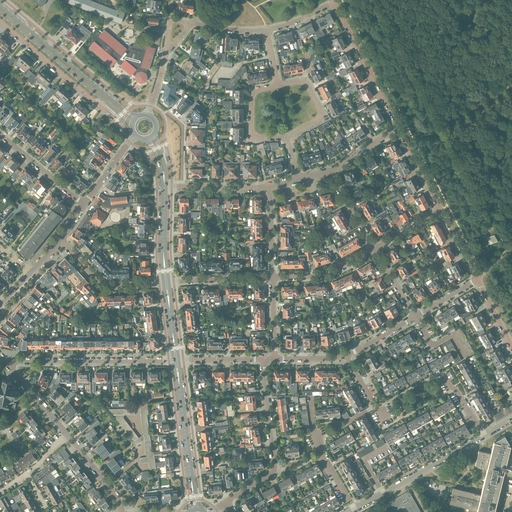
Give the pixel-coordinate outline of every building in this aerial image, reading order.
[(121,21),(124,13),(116,10),(116,11),(88,0),(85,0),(82,8),(114,20),(114,18),(121,21)] [(181,7),(180,7),(180,10),(181,10),(181,11),(181,12),(184,12),(184,11),(187,12),(188,2),(182,1),(181,7)] [(334,23),(331,18),(329,13),(326,15),(324,17),(323,16),(328,26),(331,24),(334,23)] [(158,18),(149,17),(149,16),(148,24),(148,23),(157,24),(157,25),(158,22),(158,21),(159,20),(158,19),(158,18)] [(321,29),(328,26),(323,16),(322,17),(320,19),(319,19),(316,20),(320,27),(319,28),(318,25),(316,26),(319,32),(322,30),(321,29)] [(71,39),(71,40),(77,32),(68,26),(70,23),(66,20),(62,26),(69,32),(66,36),(68,38),(69,38),(70,39),(71,39)] [(315,32),(316,33),(319,32),(316,26),(315,25),(312,26),(311,23),(310,23),(307,25),(304,26),(310,36),(313,34),(312,33),(315,32)] [(310,37),(310,36),(304,26),(301,28),(297,30),(298,31),(298,33),(299,33),(301,39),(306,37),(306,38),(309,36),(310,37)] [(92,44),(89,48),(111,67),(116,61),(120,65),(120,66),(131,75),(132,74),(135,77),(137,81),(140,83),(145,82),(147,78),(145,74),(147,69),(149,69),(153,55),(155,48),(147,46),(141,44),(140,47),(133,44),(133,46),(129,45),(128,50),(126,49),(104,30),(101,34),(97,31),(89,41),(92,44)] [(77,32),(71,40),(72,40),(72,41),(73,42),(74,42),(76,44),(82,36),(77,32)] [(196,34),(194,41),(201,43),(206,44),(208,37),(205,36),(205,34),(202,33),(199,32),(197,34),(196,34)] [(284,34),(286,42),(286,44),(290,43),(294,42),(293,38),(292,34),(291,32),(287,33),(284,34)] [(286,44),(286,42),(284,34),(283,34),(280,35),(277,36),(277,38),(278,42),(280,46),(283,45),(286,44)] [(332,40),(335,45),(343,41),(340,35),(335,38),(334,35),(333,36),(330,37),(326,39),(323,41),(325,43),(327,42),(332,40)] [(230,38),(226,37),(226,46),(225,50),(230,50),(230,49),(236,49),(237,39),(230,39),(230,38)] [(241,61),(244,61),(244,55),(245,55),(246,50),(252,50),(252,39),(245,38),(245,39),(245,41),(244,41),(241,44),(241,61)] [(5,41),(0,47),(5,51),(7,52),(8,50),(7,49),(10,45),(9,44),(10,44),(8,42),(7,43),(5,41)] [(346,47),(346,46),(343,41),(335,45),(338,51),(346,47)] [(192,47),(191,54),(192,54),(192,57),(195,58),(195,57),(198,58),(197,60),(199,61),(200,59),(201,55),(201,54),(202,51),(200,49),(192,47)] [(343,58),(345,61),(352,58),(349,52),(342,56),(341,57),(342,59),(343,58)] [(18,65),(20,67),(27,59),(22,54),(20,57),(18,57),(16,60),(13,57),(5,66),(7,68),(13,61),(18,64),(18,65)] [(352,58),(345,61),(347,65),(344,66),(346,68),(348,67),(355,64),(355,63),(352,58)] [(28,78),(32,73),(27,69),(32,63),(27,59),(20,67),(20,68),(25,72),(23,74),(28,78)] [(197,59),(195,62),(204,70),(206,67),(199,61),(197,60),(197,59)] [(187,61),(182,66),(188,71),(186,74),(191,78),(197,70),(193,65),(192,65),(192,62),(190,60),(188,61),(187,61)] [(312,76),(322,71),(324,70),(320,63),(318,64),(316,65),(316,64),(312,66),(314,70),(310,72),(312,76)] [(289,74),(291,73),(290,66),(289,66),(289,64),(283,66),(283,67),(285,75),(286,76),(289,75),(288,74),(289,74)] [(351,79),(361,74),(359,71),(358,71),(357,69),(348,73),(351,79)] [(259,71),(261,81),(267,80),(265,70),(259,71)] [(35,76),(32,73),(28,78),(30,80),(32,77),(37,80),(39,83),(46,75),(41,71),(39,74),(38,73),(35,76)] [(178,71),(173,77),(174,78),(173,80),(176,82),(178,81),(179,82),(184,76),(178,71)] [(261,82),(261,81),(259,71),(253,72),(253,74),(255,82),(258,82),(259,82),(261,82)] [(322,71),(312,76),(315,82),(326,77),(322,71)] [(246,74),(248,80),(249,84),(255,82),(253,74),(250,75),(249,73),(246,74)] [(350,84),(352,86),(347,88),(349,91),(355,88),(353,85),(363,80),(362,78),(361,74),(351,79),(353,83),(350,84)] [(50,83),(49,82),(51,79),(46,75),(39,83),(46,88),(40,95),(43,98),(45,95),(51,89),(48,86),(47,86),(50,83)] [(318,87),(321,93),(329,89),(327,86),(329,85),(328,82),(318,87)] [(225,87),(225,90),(231,90),(232,90),(232,96),(243,96),(243,90),(237,90),(237,88),(236,88),(236,87),(237,86),(235,83),(232,86),(230,86),(230,87),(226,87),(225,87)] [(163,96),(163,98),(165,100),(164,101),(165,102),(164,103),(167,105),(168,104),(169,105),(170,104),(173,106),(178,99),(173,95),(175,87),(167,84),(165,91),(164,95),(163,96)] [(358,90),(356,87),(348,92),(349,94),(357,91),(360,96),(362,95),(370,91),(368,87),(367,87),(366,85),(358,90)] [(51,88),(51,89),(45,95),(49,98),(52,94),(59,99),(64,92),(65,91),(60,87),(58,89),(57,88),(54,91),(51,88)] [(330,92),(329,89),(321,93),(324,99),(330,96),(331,99),(336,96),(341,94),(340,91),(334,94),(332,91),(330,92)] [(65,111),(66,109),(70,105),(65,101),(69,96),(70,95),(65,91),(64,92),(59,99),(58,100),(62,104),(60,107),(65,111)] [(370,91),(362,95),(364,98),(363,98),(365,101),(372,97),(371,95),(372,95),(370,91)] [(327,104),(330,110),(339,105),(336,100),(342,97),(341,94),(336,96),(331,99),(332,102),(327,104)] [(191,105),(182,98),(177,106),(176,107),(177,108),(177,109),(178,110),(177,111),(180,114),(181,113),(182,113),(184,114),(191,105)] [(70,105),(66,109),(65,111),(62,115),(65,117),(68,114),(70,115),(71,114),(72,115),(74,113),(76,115),(83,107),(78,102),(75,106),(75,105),(72,107),(70,105)] [(190,112),(187,115),(189,117),(190,117),(191,118),(202,113),(204,112),(197,107),(199,105),(195,102),(191,107),(193,108),(192,109),(189,111),(190,112)] [(367,107),(365,104),(358,108),(359,110),(364,108),(366,111),(368,114),(370,112),(378,108),(375,103),(367,107)] [(4,124),(12,115),(13,113),(6,106),(4,104),(2,107),(0,108),(0,120),(1,121),(4,124)] [(343,111),(340,105),(339,105),(330,110),(333,116),(338,113),(339,116),(347,112),(346,109),(343,111)] [(88,111),(83,107),(76,115),(79,118),(80,117),(82,118),(79,121),(81,123),(83,122),(85,124),(88,120),(84,116),(88,111)] [(378,108),(370,112),(372,115),(374,114),(377,120),(382,117),(378,108)] [(191,119),(191,123),(195,123),(198,123),(200,123),(200,126),(205,126),(205,120),(202,120),(202,113),(191,118),(191,119)] [(6,126),(7,127),(7,126),(9,123),(10,123),(13,121),(15,118),(12,115),(4,124),(3,124),(4,124),(3,125),(5,127),(6,126)] [(15,127),(18,128),(26,119),(22,116),(18,120),(15,118),(13,121),(10,123),(9,123),(7,126),(7,127),(7,128),(9,130),(10,130),(13,127),(14,128),(15,127)] [(359,126),(364,122),(363,120),(365,119),(363,116),(356,121),(359,126)] [(382,117),(377,120),(374,121),(377,126),(378,126),(378,127),(380,126),(380,125),(385,122),(383,116),(382,117)] [(29,144),(34,138),(35,136),(39,132),(43,128),(45,124),(44,124),(42,127),(40,126),(32,136),(29,133),(30,132),(31,132),(33,129),(33,130),(37,126),(34,124),(28,132),(22,139),(24,140),(23,141),(25,143),(26,142),(26,143),(27,142),(29,144)] [(22,125),(16,132),(18,134),(17,135),(18,135),(17,136),(19,138),(20,137),(22,139),(28,132),(23,128),(24,127),(22,125)] [(322,125),(317,127),(321,133),(325,130),(322,125)] [(355,129),(361,139),(366,135),(359,126),(355,129)] [(191,134),(190,136),(202,137),(202,130),(205,130),(205,127),(198,127),(198,130),(191,130),(190,130),(189,131),(189,132),(189,133),(190,133),(191,134)] [(49,134),(45,138),(46,139),(50,136),(51,137),(57,130),(55,128),(49,135),(49,134)] [(350,132),(356,142),(361,139),(355,129),(352,131),(350,132)] [(97,134),(104,140),(105,138),(114,145),(118,141),(114,137),(112,136),(111,135),(108,138),(102,133),(101,133),(99,132),(97,134)] [(345,135),(346,138),(349,143),(350,144),(351,145),(356,142),(350,132),(345,135)] [(335,144),(340,152),(343,150),(345,148),(342,145),(343,144),(341,142),(343,140),(339,134),(336,135),(339,140),(337,142),(338,142),(335,144)] [(191,143),(198,143),(198,146),(205,147),(205,143),(202,143),(202,137),(190,136),(190,139),(189,140),(189,141),(189,142),(189,143),(190,143),(191,143)] [(33,148),(35,150),(44,139),(42,138),(39,142),(34,138),(29,144),(31,145),(31,146),(31,147),(31,148),(32,149),(33,148)] [(103,149),(108,153),(112,149),(108,145),(109,145),(107,143),(101,138),(95,145),(101,150),(103,149)] [(46,141),(44,139),(35,150),(37,152),(36,152),(38,154),(39,153),(39,154),(40,153),(42,155),(48,149),(43,145),(46,141)] [(388,151),(389,153),(397,149),(394,143),(393,144),(393,142),(389,144),(390,145),(386,147),(386,148),(385,148),(385,149),(386,151),(387,151),(388,151)] [(49,162),(52,164),(60,154),(52,147),(53,146),(53,145),(54,144),(53,143),(48,149),(49,150),(46,154),(46,155),(44,157),(46,159),(46,160),(48,162),(49,161),(49,162)] [(335,155),(330,147),(328,144),(326,145),(327,148),(324,149),(327,153),(327,154),(328,155),(327,156),(329,159),(330,158),(333,156),(335,155)] [(340,152),(335,144),(330,147),(335,155),(338,153),(340,152)] [(205,147),(198,146),(198,150),(190,150),(189,150),(188,151),(189,152),(189,153),(190,153),(190,156),(201,156),(202,150),(205,150),(205,147)] [(399,148),(397,149),(389,153),(391,156),(393,156),(394,158),(402,154),(399,148)] [(101,162),(105,157),(97,149),(95,151),(98,153),(95,156),(101,162)] [(313,150),(313,153),(315,162),(316,163),(319,162),(319,161),(321,160),(320,156),(321,156),(320,153),(319,153),(318,149),(313,150)] [(132,156),(129,152),(125,157),(125,158),(124,159),(130,166),(128,168),(134,173),(137,170),(131,165),(135,160),(133,159),(134,158),(132,156)] [(91,155),(89,158),(92,160),(89,163),(83,158),(81,160),(86,165),(89,167),(91,165),(96,169),(100,164),(96,161),(96,160),(94,159),(95,158),(91,155)] [(8,168),(10,167),(16,159),(13,157),(13,158),(11,156),(7,160),(5,159),(2,162),(0,164),(0,169),(3,166),(4,165),(8,168)] [(188,160),(188,161),(188,162),(189,162),(190,163),(191,163),(198,163),(197,166),(207,166),(208,166),(208,164),(204,164),(204,163),(201,163),(201,156),(190,156),(190,159),(189,159),(188,160)] [(374,160),(373,157),(366,162),(365,163),(367,166),(368,165),(368,166),(369,167),(366,168),(369,172),(372,171),(370,169),(380,163),(377,158),(374,160)] [(282,158),(274,160),(275,163),(277,172),(283,171),(283,169),(284,169),(282,163),(283,163),(282,158)] [(14,176),(19,170),(17,168),(20,164),(18,162),(16,159),(10,167),(14,171),(11,174),(14,176)] [(57,169),(64,161),(62,159),(61,161),(58,159),(57,160),(56,159),(55,161),(56,161),(52,166),(55,168),(57,169)] [(218,164),(212,163),(212,176),(215,176),(215,177),(215,178),(216,178),(217,178),(218,177),(218,175),(218,169),(222,169),(222,160),(219,160),(219,162),(218,162),(218,164)] [(229,177),(231,177),(231,162),(224,162),(224,160),(222,160),(222,169),(225,169),(225,176),(225,177),(225,178),(226,178),(227,178),(228,178),(229,177)] [(400,166),(401,169),(408,166),(406,162),(405,160),(396,164),(397,166),(400,166)] [(231,162),(231,177),(233,177),(233,178),(234,178),(235,179),(236,178),(237,178),(237,177),(237,176),(237,169),(240,169),(240,162),(231,162)] [(250,166),(250,163),(240,162),(240,169),(243,169),(243,176),(243,177),(244,178),(244,179),(245,179),(246,179),(247,178),(247,177),(249,177),(250,166)] [(122,173),(121,174),(126,178),(128,176),(125,174),(126,173),(125,172),(128,167),(121,163),(120,164),(119,165),(119,166),(117,169),(122,173)] [(259,170),(258,163),(255,163),(255,166),(250,166),(249,177),(252,177),(252,178),(252,179),(253,179),(254,179),(255,178),(255,177),(255,176),(255,169),(259,170)] [(271,174),(269,165),(265,166),(265,163),(262,164),(263,169),(263,170),(262,170),(263,173),(264,173),(265,175),(267,175),(270,174),(271,174)] [(277,172),(275,163),(269,165),(271,174),(277,172)] [(188,170),(188,171),(188,172),(189,173),(190,173),(190,176),(197,176),(198,177),(198,178),(199,178),(200,178),(201,177),(204,177),(204,170),(207,170),(207,166),(197,166),(197,169),(191,169),(190,169),(189,169),(188,170)] [(411,172),(411,171),(410,169),(409,169),(408,166),(401,169),(400,170),(401,173),(401,174),(402,176),(411,172)] [(65,167),(64,169),(61,173),(64,176),(66,178),(66,177),(70,172),(71,172),(65,167)] [(19,170),(14,176),(16,178),(19,175),(23,179),(29,172),(29,171),(29,170),(28,169),(27,170),(25,168),(21,172),(19,170)] [(76,174),(76,175),(85,182),(93,173),(88,168),(82,175),(77,171),(75,173),(76,174)] [(346,179),(346,180),(355,177),(353,171),(349,172),(344,174),(345,176),(344,177),(345,180),(346,179)] [(26,188),(27,189),(29,186),(32,182),(33,182),(30,180),(34,176),(32,174),(32,173),(31,172),(30,172),(29,172),(23,179),(26,181),(25,182),(26,188)] [(70,181),(76,174),(75,173),(74,173),(73,173),(73,172),(72,173),(71,173),(70,172),(66,177),(70,181)] [(83,191),(88,185),(85,182),(76,175),(71,181),(75,184),(79,188),(83,191)] [(116,186),(118,184),(120,185),(122,182),(112,175),(109,180),(115,184),(114,184),(116,185),(115,185),(116,186)] [(357,187),(365,182),(364,180),(363,181),(356,183),(356,180),(357,180),(356,177),(355,177),(346,180),(347,182),(346,182),(347,185),(348,185),(348,186),(348,185),(349,187),(352,186),(351,184),(354,183),(357,187)] [(392,185),(397,182),(397,183),(403,180),(401,177),(393,181),(393,180),(390,182),(392,185)] [(403,180),(397,183),(399,185),(403,183),(404,185),(407,183),(409,187),(417,183),(414,177),(404,182),(403,180)] [(37,190),(43,183),(43,182),(42,181),(41,181),(38,180),(35,184),(33,186),(37,190)] [(119,187),(116,186),(115,185),(116,185),(114,184),(115,184),(109,180),(105,186),(115,192),(119,187)] [(32,182),(27,189),(29,191),(31,189),(33,186),(35,184),(33,182),(32,182)] [(43,184),(43,183),(37,190),(35,193),(40,197),(42,194),(45,190),(45,191),(47,189),(48,188),(48,187),(46,186),(47,185),(44,183),(43,184)] [(417,183),(409,187),(412,192),(413,193),(416,192),(416,190),(419,188),(417,183)] [(360,188),(352,193),(354,196),(354,198),(355,198),(363,194),(360,188)] [(93,204),(95,206),(97,204),(98,205),(99,203),(102,206),(112,208),(130,206),(132,203),(138,203),(136,189),(131,189),(131,196),(126,196),(111,198),(106,197),(100,193),(93,204)] [(55,202),(58,198),(58,197),(52,192),(51,192),(45,200),(46,200),(42,204),(46,207),(50,203),(51,203),(53,200),(55,202)] [(331,193),(325,195),(328,204),(335,202),(334,199),(332,199),(331,193)] [(363,202),(361,204),(359,205),(361,207),(361,208),(361,209),(362,209),(362,210),(370,205),(372,204),(370,201),(372,200),(371,198),(375,195),(374,193),(373,193),(367,197),(368,199),(363,202)] [(323,208),(322,207),(328,206),(328,204),(325,195),(324,195),(322,195),(322,196),(320,196),(321,202),(318,203),(319,209),(320,209),(323,208)] [(415,199),(418,204),(426,201),(423,195),(415,199)] [(64,213),(68,207),(67,207),(67,206),(63,202),(64,202),(62,200),(62,201),(58,198),(55,202),(56,203),(52,209),(62,216),(64,213)] [(238,208),(242,208),(242,206),(241,204),(238,204),(238,199),(238,198),(237,198),(235,198),(234,198),(234,199),(231,199),(231,207),(238,207),(238,208)] [(252,206),(261,206),(261,200),(258,200),(258,198),(254,198),(254,200),(252,200),(252,206)] [(309,199),(308,199),(310,209),(311,211),(317,210),(318,213),(321,213),(320,209),(319,209),(318,203),(315,204),(314,198),(311,199),(311,198),(309,199)] [(211,211),(211,212),(214,212),(215,210),(218,210),(218,211),(218,217),(218,220),(221,220),(221,205),(218,205),(219,199),(212,199),(211,211)] [(221,205),(221,220),(224,220),(224,217),(224,211),(224,210),(226,210),(228,210),(231,210),(231,207),(231,199),(225,199),(224,205),(221,205)] [(302,213),(305,212),(302,201),(301,200),(299,201),(297,202),(299,211),(301,211),(302,213)] [(22,209),(26,204),(23,201),(17,208),(16,207),(20,211),(22,209)] [(33,210),(36,206),(33,203),(32,204),(29,201),(26,204),(28,206),(31,208),(33,210)] [(426,201),(418,204),(416,206),(419,212),(421,210),(422,210),(429,207),(426,201)] [(130,206),(129,207),(132,207),(132,206),(137,206),(137,212),(140,212),(149,212),(149,206),(138,206),(138,203),(132,203),(130,206)] [(397,212),(392,203),(387,206),(389,210),(392,210),(394,213),(397,212)] [(286,205),(285,205),(287,214),(293,213),(291,204),(289,204),(288,204),(286,204),(286,205)] [(373,211),(370,205),(362,210),(363,211),(362,211),(363,213),(364,213),(365,215),(373,211)] [(253,213),(261,213),(261,206),(252,206),(252,213),(247,213),(247,216),(253,216),(253,213)] [(62,216),(52,209),(50,208),(46,213),(48,215),(57,222),(62,216)] [(87,212),(76,227),(82,231),(83,230),(85,231),(88,227),(88,228),(90,226),(89,225),(91,222),(98,227),(107,215),(98,209),(95,212),(94,213),(92,212),(91,214),(87,212)] [(333,221),(343,215),(343,214),(342,212),(341,212),(340,210),(331,215),(329,212),(322,217),(323,219),(324,218),(324,219),(330,216),(333,221)] [(397,213),(403,222),(408,219),(404,212),(403,213),(401,210),(401,211),(400,211),(398,212),(398,213),(397,213)] [(4,220),(11,213),(9,211),(2,219),(4,220)] [(379,217),(378,214),(376,216),(373,211),(365,215),(365,216),(366,217),(367,218),(368,220),(372,218),(373,218),(375,220),(379,217)] [(11,212),(11,213),(4,220),(3,222),(6,224),(13,215),(14,216),(15,215),(11,212)] [(397,213),(392,216),(397,225),(403,222),(397,213)] [(48,215),(20,250),(19,251),(28,258),(57,222),(48,215)] [(336,226),(336,225),(338,224),(346,220),(345,218),(345,217),(344,215),(343,215),(333,221),(336,226)] [(251,226),(262,226),(261,219),(255,219),(255,216),(252,216),(252,219),(251,219),(251,226)] [(17,221),(19,223),(20,222),(24,226),(25,224),(24,222),(19,218),(17,221)] [(346,220),(338,224),(341,229),(349,225),(349,224),(348,222),(347,222),(346,220)] [(376,223),(374,225),(372,226),(373,228),(373,229),(374,230),(375,231),(382,226),(379,221),(376,223)] [(298,222),(295,222),(291,222),(289,222),(286,222),(286,225),(280,225),(281,228),(280,228),(280,230),(281,231),(290,231),(293,231),(293,225),(300,225),(300,222),(298,222)] [(433,231),(440,228),(437,222),(429,226),(430,229),(432,228),(433,231)] [(98,228),(96,227),(96,226),(92,223),(89,227),(94,230),(93,231),(94,232),(98,228)] [(3,237),(9,230),(6,227),(7,226),(5,225),(0,230),(0,234),(2,236),(3,237)] [(349,225),(341,229),(343,234),(352,230),(350,227),(351,227),(350,225),(349,225)] [(382,226),(375,231),(375,232),(376,233),(376,234),(378,236),(382,233),(382,234),(385,232),(384,230),(387,228),(385,225),(382,226)] [(75,230),(73,232),(80,237),(82,234),(83,234),(84,233),(82,231),(76,227),(76,228),(77,228),(76,230),(75,230)] [(443,234),(440,228),(433,231),(435,235),(433,235),(435,238),(443,234)] [(9,230),(3,237),(8,241),(8,240),(9,241),(11,238),(10,238),(11,237),(14,239),(18,234),(14,230),(12,231),(10,229),(9,230)] [(82,238),(80,237),(73,232),(70,237),(75,240),(75,241),(75,242),(77,244),(78,243),(79,243),(79,244),(83,241),(81,240),(82,238)] [(254,239),(255,239),(262,239),(262,232),(252,233),(252,239),(248,239),(245,239),(245,243),(248,242),(254,242),(254,239)] [(420,232),(412,237),(416,243),(421,240),(422,241),(425,246),(427,248),(429,247),(424,239),(420,232)] [(496,233),(489,237),(493,243),(500,240),(498,237),(498,236),(498,235),(497,235),(496,233)] [(438,244),(440,244),(446,240),(443,234),(435,238),(438,244)] [(83,240),(83,241),(79,244),(78,245),(78,247),(80,249),(89,241),(88,241),(93,236),(91,235),(83,240)] [(357,237),(351,240),(356,248),(357,248),(359,247),(361,245),(357,237)] [(416,243),(412,237),(406,240),(410,247),(416,243)] [(346,243),(351,251),(353,250),(354,250),(356,249),(356,248),(351,240),(346,243)] [(80,249),(84,253),(88,249),(89,250),(92,248),(91,247),(89,245),(91,244),(89,241),(80,249)] [(147,242),(137,242),(136,249),(140,249),(139,254),(148,254),(148,249),(147,249),(147,242)] [(253,252),(262,251),(262,250),(262,249),(262,248),(262,246),(257,246),(257,245),(254,245),(254,242),(248,242),(248,246),(249,246),(249,247),(250,248),(250,251),(250,252),(253,252)] [(291,248),(291,242),(281,242),(281,243),(280,243),(280,245),(281,246),(281,248),(287,248),(287,251),(295,251),(295,248),(291,248)] [(93,245),(91,247),(92,248),(89,250),(88,249),(84,253),(87,257),(94,250),(96,248),(98,250),(101,246),(98,243),(94,246),(93,245)] [(346,243),(342,245),(346,254),(347,254),(349,253),(349,252),(351,251),(346,243)] [(346,254),(342,245),(336,248),(341,257),(343,256),(344,256),(346,255),(346,254)] [(392,250),(389,251),(387,252),(389,254),(388,255),(389,257),(390,257),(399,252),(397,250),(398,249),(397,246),(391,249),(392,250)] [(444,255),(452,252),(449,246),(439,251),(442,257),(444,255)] [(97,250),(89,258),(90,260),(92,262),(102,253),(98,249),(97,250)] [(323,251),(324,254),(326,263),(327,263),(329,263),(330,262),(332,261),(330,252),(329,252),(328,249),(323,251)] [(302,258),(298,258),(299,268),(299,267),(299,268),(301,268),(302,267),(305,267),(304,261),(306,260),(309,260),(308,252),(307,250),(304,250),(305,256),(302,256),(302,258)] [(107,256),(103,252),(102,253),(92,262),(95,265),(95,264),(97,266),(107,256)] [(217,258),(217,259),(217,270),(218,270),(218,271),(220,271),(221,270),(223,270),(223,265),(223,260),(226,260),(226,252),(223,253),(223,258),(217,258)] [(236,270),(236,258),(229,259),(229,252),(226,252),(226,260),(229,260),(229,265),(230,265),(230,270),(233,270),(235,270),(236,270)] [(401,255),(399,252),(390,257),(391,258),(390,258),(391,260),(392,260),(393,262),(397,260),(398,260),(403,257),(401,255)] [(454,257),(452,252),(444,255),(447,261),(442,263),(444,267),(445,266),(450,263),(451,263),(449,260),(454,257)] [(318,255),(321,264),(322,265),(324,264),(324,263),(326,263),(324,254),(318,255)] [(244,261),(244,255),(241,255),(239,257),(239,258),(236,258),(236,270),(237,270),(239,270),(239,269),(242,269),(242,264),(242,262),(244,261)] [(317,265),(318,266),(320,265),(320,264),(321,264),(318,255),(313,257),(315,266),(317,265)] [(71,264),(65,258),(64,259),(58,264),(64,270),(77,285),(85,278),(71,264)] [(101,271),(108,265),(106,262),(107,261),(105,259),(97,267),(99,268),(98,269),(101,271)] [(147,274),(150,274),(150,267),(149,267),(148,261),(142,261),(142,268),(141,268),(141,270),(138,270),(138,274),(141,274),(141,275),(146,275),(147,275),(147,274)] [(372,262),(368,264),(367,264),(372,273),(374,272),(374,273),(377,271),(376,270),(372,262)] [(64,270),(58,264),(57,263),(56,263),(56,264),(51,269),(62,281),(64,279),(66,277),(69,280),(68,280),(69,282),(69,281),(75,287),(76,286),(77,285),(64,270)] [(407,269),(404,263),(401,265),(401,266),(397,268),(398,270),(398,271),(399,272),(399,273),(400,273),(407,269)] [(454,272),(461,269),(458,263),(452,266),(450,263),(445,266),(444,267),(446,269),(448,268),(449,269),(452,268),(454,272)] [(362,267),(367,275),(372,273),(367,264),(365,266),(364,265),(363,266),(362,267)] [(6,269),(5,270),(12,276),(14,275),(16,273),(15,273),(16,272),(8,266),(7,265),(5,267),(5,268),(6,269)] [(112,269),(108,265),(101,271),(103,274),(103,273),(105,275),(108,277),(112,269)] [(367,275),(362,267),(362,268),(361,267),(359,268),(359,269),(357,270),(362,278),(367,275)] [(118,278),(117,268),(112,269),(108,277),(108,278),(112,277),(112,278),(115,278),(115,279),(118,278)] [(410,274),(407,269),(400,273),(400,274),(400,275),(401,276),(403,278),(407,276),(410,274)] [(464,274),(461,269),(454,272),(457,278),(464,274)] [(8,281),(9,281),(11,279),(11,278),(12,276),(5,270),(3,272),(4,272),(1,275),(8,281)] [(57,281),(49,272),(47,271),(43,275),(52,284),(57,281)] [(347,276),(351,285),(357,282),(359,288),(362,286),(359,279),(356,280),(353,273),(350,275),(350,274),(348,275),(348,276),(347,276)] [(35,282),(37,283),(44,290),(45,289),(47,290),(50,287),(52,284),(43,275),(35,282)] [(430,279),(437,290),(442,287),(441,283),(440,284),(439,282),(440,281),(437,275),(430,279)] [(346,287),(351,285),(347,276),(346,276),(344,276),(344,277),(342,278),(346,287)] [(85,278),(77,285),(76,286),(78,288),(77,289),(79,291),(81,289),(88,283),(89,283),(85,278)] [(337,280),(337,281),(341,289),(346,287),(342,278),(340,279),(339,279),(337,280)] [(375,288),(383,283),(383,282),(382,280),(380,278),(375,281),(374,279),(368,282),(369,284),(372,283),(375,288)] [(427,285),(430,290),(432,293),(433,293),(436,292),(436,291),(437,290),(430,279),(423,284),(424,286),(427,285)] [(332,297),(333,297),(337,296),(336,294),(338,293),(337,291),(341,289),(337,281),(336,281),(336,280),(334,281),(334,282),(331,283),(334,289),(331,289),(332,297)] [(88,283),(81,289),(85,294),(92,287),(90,286),(90,285),(89,283),(88,283)] [(383,291),(386,289),(386,288),(383,283),(375,288),(373,290),(374,292),(377,290),(378,293),(383,290),(383,291)] [(43,291),(36,284),(32,288),(33,289),(42,297),(45,294),(43,292),(43,291)] [(322,285),(321,285),(322,294),(328,294),(328,298),(332,297),(331,289),(330,289),(328,290),(327,284),(324,284),(322,284),(322,285)] [(423,284),(416,288),(422,299),(423,298),(424,298),(426,297),(427,296),(422,288),(424,286),(423,284)] [(311,296),(310,286),(309,286),(307,286),(306,287),(304,287),(305,293),(303,294),(303,297),(305,296),(311,296)] [(83,296),(82,297),(84,299),(85,298),(86,300),(87,300),(89,298),(96,291),(94,290),(94,289),(93,288),(92,288),(92,287),(85,294),(83,296)] [(422,299),(416,288),(411,291),(413,294),(413,293),(416,298),(416,299),(417,301),(418,301),(422,299)] [(42,297),(33,289),(31,291),(30,291),(29,292),(29,293),(38,301),(41,297),(42,297)] [(215,289),(214,289),(214,299),(215,302),(219,302),(220,306),(223,306),(222,301),(220,301),(220,289),(217,289),(215,289)] [(89,298),(87,300),(93,306),(95,305),(96,306),(98,302),(96,300),(98,298),(99,297),(100,296),(98,293),(96,291),(89,298)] [(40,302),(38,301),(29,293),(25,297),(26,297),(36,306),(40,302)] [(370,301),(371,300),(369,298),(367,299),(364,294),(361,296),(366,304),(370,301)] [(61,295),(55,301),(58,304),(64,297),(61,295)] [(195,295),(184,297),(183,297),(183,300),(184,300),(184,302),(191,302),(191,305),(195,304),(200,303),(200,300),(194,301),(193,296),(195,296),(194,295),(195,295)] [(102,309),(102,306),(108,306),(107,296),(102,297),(101,298),(102,299),(102,302),(98,302),(96,309),(102,309)] [(465,303),(467,306),(475,301),(473,296),(464,300),(466,303),(465,303)] [(23,300),(22,302),(33,310),(36,306),(26,297),(26,298),(25,297),(22,300),(23,300)] [(385,303),(387,306),(393,316),(395,315),(396,315),(398,314),(398,313),(396,309),(398,308),(395,303),(392,305),(393,306),(391,307),(388,302),(388,301),(385,303)] [(462,315),(464,318),(470,314),(469,311),(478,307),(475,301),(467,306),(465,307),(467,312),(464,314),(462,315)] [(27,321),(30,317),(36,322),(40,318),(22,302),(21,302),(17,306),(28,315),(24,319),(27,321)] [(256,303),(252,303),(247,303),(247,306),(249,306),(249,307),(251,307),(251,312),(264,311),(264,309),(264,308),(264,306),(257,306),(256,303)] [(28,315),(17,306),(14,310),(24,319),(28,315)] [(393,316),(387,306),(385,308),(386,310),(384,311),(387,316),(386,317),(388,319),(389,319),(391,318),(391,317),(393,316)] [(448,310),(453,319),(456,317),(455,316),(458,314),(453,306),(448,310)] [(33,326),(27,321),(24,319),(14,310),(10,315),(11,315),(21,323),(22,324),(25,327),(29,330),(33,327),(33,326)] [(442,313),(447,321),(450,319),(451,320),(453,319),(448,310),(442,313)] [(380,311),(373,315),(374,317),(378,325),(380,324),(381,324),(383,323),(383,322),(381,318),(383,316),(380,311)] [(447,321),(442,313),(437,316),(436,317),(438,321),(439,320),(442,324),(445,323),(448,322),(447,321)] [(471,314),(470,314),(464,318),(466,321),(471,318),(474,324),(484,318),(480,313),(473,317),(471,314)] [(7,319),(18,328),(20,326),(19,325),(21,323),(11,315),(10,316),(9,316),(7,319),(8,319),(7,319)] [(378,325),(374,317),(369,320),(373,328),(374,327),(374,328),(376,327),(376,326),(378,325)] [(356,319),(357,321),(362,333),(364,332),(365,332),(367,332),(367,331),(367,330),(368,330),(367,327),(366,328),(365,326),(368,325),(366,321),(366,320),(363,321),(364,323),(361,324),(360,321),(358,318),(356,319)] [(476,334),(483,330),(482,328),(487,325),(484,318),(474,324),(477,330),(474,332),(476,334)] [(350,319),(348,320),(348,321),(350,327),(351,328),(353,327),(357,335),(358,335),(360,334),(362,333),(357,321),(352,323),(350,319)] [(3,324),(10,330),(13,333),(15,331),(17,328),(7,320),(6,320),(3,324)] [(348,328),(350,327),(348,321),(345,321),(346,325),(341,327),(345,339),(347,338),(348,339),(350,338),(351,337),(348,328)] [(246,329),(247,330),(250,332),(257,332),(257,329),(264,329),(264,326),(265,326),(265,324),(264,323),(254,323),(255,329),(246,329)] [(7,335),(9,335),(7,334),(10,330),(3,324),(2,326),(1,325),(0,326),(0,329),(7,335)] [(187,327),(187,329),(188,329),(188,332),(194,331),(195,334),(204,333),(208,330),(207,329),(199,330),(199,328),(197,328),(197,325),(187,326),(187,327)] [(333,325),(335,333),(335,335),(338,334),(340,341),(341,341),(343,340),(345,339),(341,327),(336,329),(334,325),(333,325)] [(148,332),(145,332),(145,335),(146,335),(151,335),(151,332),(154,332),(157,331),(157,327),(147,328),(148,332)] [(9,335),(7,335),(0,329),(0,331),(0,338),(8,340),(9,335)] [(300,342),(300,330),(297,330),(297,333),(296,333),(296,337),(297,337),(297,338),(292,339),(292,347),(294,347),(294,348),(296,348),(297,347),(297,342),(300,342)] [(300,336),(303,336),(303,338),(304,346),(304,347),(306,347),(307,346),(309,346),(308,334),(303,335),(303,330),(300,330),(300,336)] [(485,333),(483,330),(476,334),(477,337),(480,336),(483,342),(493,336),(489,330),(485,333)] [(222,349),(224,349),(224,338),(227,338),(227,332),(224,332),(224,336),(218,336),(218,339),(218,349),(219,349),(221,349),(222,349)] [(230,338),(230,345),(230,349),(232,349),(233,349),(235,349),(235,348),(236,349),(236,337),(236,335),(230,335),(230,332),(227,332),(227,338),(230,338)] [(189,343),(199,343),(199,337),(200,336),(204,335),(204,333),(195,334),(195,337),(189,337),(189,340),(189,342),(189,343)] [(403,337),(408,345),(411,344),(410,342),(415,339),(413,335),(411,336),(409,333),(409,334),(404,337),(404,336),(403,337)] [(483,349),(485,352),(492,348),(491,345),(496,342),(493,336),(483,342),(486,346),(487,348),(483,349)] [(253,341),(253,346),(253,348),(256,348),(256,349),(258,349),(259,348),(259,346),(259,339),(253,339),(253,337),(250,337),(250,338),(250,341),(253,341)] [(408,345),(403,337),(398,340),(402,347),(404,350),(410,347),(408,345)] [(6,346),(8,347),(13,348),(13,346),(9,343),(7,342),(8,340),(0,338),(0,344),(1,345),(6,346)] [(292,347),(292,339),(286,339),(283,339),(283,343),(286,343),(286,347),(287,348),(289,348),(289,347),(292,347)] [(402,347),(398,340),(393,343),(397,350),(402,347)] [(397,350),(393,343),(392,343),(393,343),(388,346),(387,346),(388,348),(386,350),(389,355),(390,356),(395,353),(394,352),(397,350)] [(490,355),(492,359),(502,354),(498,348),(494,350),(492,348),(485,352),(486,355),(487,354),(487,355),(489,356),(490,355)] [(450,352),(444,355),(448,362),(454,359),(453,358),(452,356),(450,353),(450,352)] [(369,364),(369,365),(376,360),(375,357),(376,356),(375,354),(366,359),(369,364)] [(492,367),(494,370),(501,366),(500,363),(505,360),(502,354),(492,359),(496,365),(492,367)] [(444,355),(439,358),(443,365),(448,362),(444,355)] [(435,358),(433,359),(439,370),(444,367),(443,365),(439,358),(437,359),(436,358),(435,358)] [(439,370),(433,359),(427,362),(433,373),(439,370)] [(378,363),(376,360),(369,365),(372,370),(380,366),(382,369),(387,366),(384,361),(380,363),(380,362),(378,363)] [(466,362),(465,360),(457,364),(460,370),(468,365),(470,364),(469,364),(468,361),(467,361),(466,362)] [(426,364),(421,367),(425,374),(430,371),(426,364)] [(463,375),(471,371),(468,365),(460,370),(463,375)] [(503,368),(501,366),(494,370),(495,372),(498,371),(501,377),(511,371),(507,365),(503,368)] [(421,367),(416,370),(420,377),(425,374),(421,367)] [(312,383),(312,377),(309,377),(309,376),(308,376),(308,371),(306,371),(305,370),(304,371),(303,371),(302,371),(302,380),(303,384),(309,384),(309,383),(312,383)] [(315,377),(312,377),(312,383),(312,385),(316,385),(316,380),(321,380),(321,371),(320,370),(319,370),(318,371),(315,371),(315,376),(315,377)] [(416,370),(410,373),(415,380),(420,377),(416,370)] [(475,375),(472,370),(471,371),(463,375),(462,376),(464,379),(465,378),(466,380),(465,381),(475,375)] [(198,371),(196,372),(193,373),(192,373),(193,376),(195,389),(198,388),(197,383),(201,382),(199,372),(198,371)] [(213,385),(213,383),(218,383),(218,380),(218,372),(217,372),(217,371),(216,371),(215,372),(212,372),(212,378),(209,378),(209,385),(213,385)] [(511,378),(511,373),(511,371),(501,377),(503,381),(502,382),(503,384),(501,385),(503,387),(510,383),(509,381),(511,378)] [(52,374),(51,374),(48,372),(47,374),(42,372),(42,373),(41,373),(40,375),(41,376),(40,378),(48,382),(52,374)] [(66,381),(66,384),(71,384),(71,392),(74,393),(74,389),(74,382),(71,382),(71,373),(70,372),(69,372),(68,373),(66,373),(66,381)] [(103,373),(101,373),(101,381),(101,385),(101,386),(107,386),(107,390),(110,390),(110,382),(107,382),(107,380),(107,373),(106,373),(106,372),(104,372),(103,373)] [(121,372),(118,372),(118,385),(119,386),(126,386),(126,381),(127,381),(127,375),(124,375),(124,372),(123,372),(121,372)] [(139,372),(136,372),(136,385),(142,385),(142,383),(145,383),(145,375),(142,375),(142,372),(141,372),(139,372)] [(405,376),(409,383),(415,380),(410,373),(405,376)] [(475,375),(465,381),(467,384),(468,383),(469,385),(477,381),(478,380),(475,375)] [(403,376),(398,379),(402,386),(407,383),(403,376)] [(48,382),(40,378),(39,380),(38,380),(37,382),(38,383),(37,384),(42,386),(41,388),(45,390),(48,382)] [(12,382),(12,381),(11,381),(3,380),(3,379),(2,379),(3,380),(1,380),(1,382),(0,381),(0,402),(1,403),(0,406),(0,408),(8,410),(9,409),(14,410),(16,403),(13,402),(12,402),(14,401),(14,399),(15,399),(15,398),(14,399),(14,398),(16,399),(16,400),(17,399),(16,398),(19,397),(20,397),(19,396),(20,393),(18,390),(18,389),(18,390),(16,390),(16,389),(17,389),(16,389),(17,387),(16,387),(16,386),(16,385),(15,385),(14,385),(11,384),(11,382),(12,382)] [(402,386),(398,379),(392,382),(397,389),(402,386)] [(469,385),(472,391),(480,386),(477,381),(469,385)] [(392,382),(387,385),(391,392),(397,389),(392,382)] [(507,388),(510,394),(511,393),(511,385),(511,386),(510,383),(503,387),(504,390),(507,388)] [(391,392),(387,385),(382,388),(386,395),(391,392)] [(344,391),(347,397),(354,393),(351,387),(344,391)] [(473,399),(481,395),(482,394),(479,388),(478,389),(470,394),(473,399)] [(52,398),(54,399),(60,394),(56,389),(50,395),(50,396),(52,398)] [(60,394),(54,399),(56,401),(56,402),(57,403),(58,403),(58,404),(64,398),(66,396),(62,392),(60,394)] [(350,402),(357,398),(354,393),(347,397),(350,402)] [(74,394),(67,399),(70,402),(78,395),(74,394)] [(279,398),(277,399),(277,402),(277,403),(277,405),(278,405),(278,406),(284,405),(286,405),(285,399),(287,399),(287,395),(279,395),(279,398)] [(481,395),(473,399),(476,404),(484,400),(481,395)] [(350,402),(353,407),(360,403),(357,398),(350,402)] [(447,401),(445,402),(449,410),(455,407),(450,398),(446,400),(447,401)] [(476,404),(479,409),(487,405),(484,400),(476,404)] [(255,402),(249,403),(244,404),(240,404),(240,407),(247,406),(248,410),(256,409),(255,402)] [(440,405),(444,413),(449,410),(445,402),(440,405)] [(68,403),(64,407),(62,408),(63,408),(62,409),(63,410),(64,410),(66,412),(72,407),(68,403)] [(360,403),(353,407),(356,413),(364,408),(360,403)] [(147,415),(148,415),(147,404),(146,404),(140,409),(140,413),(146,412),(147,415)] [(156,410),(152,410),(152,413),(156,412),(160,412),(167,411),(166,404),(159,405),(160,409),(156,409),(156,410)] [(231,405),(226,406),(227,409),(228,416),(235,415),(234,410),(232,410),(231,405)] [(440,405),(435,408),(439,416),(444,413),(440,405)] [(487,405),(479,409),(482,415),(490,410),(487,405)] [(72,407),(66,412),(67,414),(67,415),(68,417),(69,416),(70,417),(76,411),(72,407)] [(435,408),(434,408),(432,409),(432,408),(428,410),(433,419),(439,416),(435,408)] [(125,409),(109,409),(118,421),(123,417),(124,415),(126,415),(125,409)] [(485,420),(491,417),(493,416),(490,410),(482,415),(485,420)] [(160,412),(156,412),(156,414),(157,419),(161,419),(168,418),(167,411),(160,412)] [(427,411),(422,414),(426,422),(432,419),(427,411)] [(21,418),(27,425),(34,419),(28,412),(25,412),(24,413),(24,412),(16,419),(18,421),(21,418)] [(279,419),(279,420),(286,419),(290,418),(294,418),(294,415),(287,416),(287,412),(279,413),(279,416),(278,416),(278,419),(279,419)] [(417,417),(421,425),(426,422),(422,414),(417,417)] [(245,424),(258,422),(257,415),(250,416),(244,417),(245,424)] [(77,426),(84,420),(80,416),(74,421),(74,422),(74,423),(75,424),(76,424),(77,426)] [(361,426),(368,421),(365,416),(358,420),(361,426)] [(84,420),(77,426),(79,428),(80,430),(81,430),(87,425),(88,424),(91,422),(87,417),(84,420)] [(88,424),(90,426),(98,420),(96,417),(91,422),(88,424)] [(417,417),(411,420),(416,428),(421,425),(417,417)] [(33,432),(40,426),(34,419),(27,425),(33,432)] [(286,419),(279,420),(279,421),(279,423),(280,423),(280,427),(281,427),(281,431),(287,430),(286,419)] [(87,437),(89,439),(97,432),(93,428),(100,422),(98,420),(90,426),(88,428),(90,431),(85,435),(85,436),(86,437),(87,437)] [(406,423),(410,431),(416,428),(411,420),(406,423)] [(364,431),(371,427),(368,421),(361,426),(364,431)] [(159,424),(157,424),(158,429),(160,428),(161,432),(169,431),(168,424),(162,425),(161,422),(159,423),(159,424)] [(404,423),(399,426),(403,434),(409,431),(404,423)] [(465,424),(459,427),(464,435),(469,432),(465,424)] [(46,433),(40,426),(33,432),(37,437),(34,440),(40,446),(45,441),(43,439),(46,436),(44,434),(46,433)] [(394,429),(398,437),(403,434),(399,426),(394,429)] [(371,427),(364,431),(366,436),(374,432),(371,427)] [(459,427),(454,430),(458,438),(464,435),(459,427)] [(250,433),(250,436),(259,435),(259,432),(260,432),(260,428),(259,428),(258,428),(251,429),(252,433),(250,433)] [(394,429),(388,432),(393,440),(398,437),(394,429)] [(454,430),(449,433),(453,441),(458,438),(454,430)] [(97,432),(89,439),(90,441),(90,442),(91,444),(92,443),(92,444),(99,439),(101,441),(102,440),(100,438),(102,436),(98,431),(97,432)] [(350,432),(344,435),(349,442),(354,439),(350,432)] [(374,432),(366,436),(370,442),(377,437),(374,432)] [(383,436),(387,443),(393,440),(388,432),(386,433),(386,432),(382,434),(383,435),(383,436)] [(143,435),(139,438),(142,442),(144,442),(150,441),(149,433),(143,434),(143,435)] [(443,437),(448,444),(453,441),(449,433),(443,437)] [(166,434),(158,435),(159,442),(159,444),(162,444),(170,443),(169,437),(166,437),(166,434)] [(259,435),(250,436),(245,437),(245,440),(249,439),(249,440),(249,439),(250,443),(246,444),(246,447),(253,446),(252,443),(254,443),(260,442),(259,435)] [(344,435),(339,438),(343,445),(349,442),(344,435)] [(495,511),(499,499),(497,498),(503,475),(501,474),(501,472),(505,473),(504,475),(511,476),(511,458),(507,457),(510,446),(507,445),(507,443),(509,443),(504,435),(495,440),(501,441),(500,444),(494,442),(491,454),(491,453),(491,454),(478,451),(475,466),(486,469),(487,469),(481,495),(481,494),(480,496),(473,494),(473,493),(453,488),(452,495),(454,495),(453,497),(451,497),(449,504),(469,509),(470,507),(477,509),(477,510),(476,511),(495,511)] [(442,437),(436,440),(441,447),(446,444),(442,437)] [(339,438),(334,441),(338,448),(343,445),(339,438)] [(99,442),(96,445),(98,447),(96,449),(96,450),(97,451),(98,451),(99,453),(109,445),(111,444),(109,442),(104,446),(103,444),(105,442),(103,439),(102,440),(101,441),(99,442)] [(132,439),(130,441),(136,448),(139,447),(138,446),(134,441),(133,439),(132,440),(132,439)] [(436,440),(431,443),(435,450),(441,447),(436,440)] [(338,448),(334,441),(329,444),(333,451),(338,448)] [(171,446),(171,443),(170,443),(162,444),(163,451),(171,450),(172,450),(171,446)] [(431,443),(426,446),(430,453),(435,450),(431,443)] [(109,445),(99,453),(101,455),(101,456),(102,457),(103,457),(103,458),(108,454),(110,456),(115,452),(117,450),(115,448),(111,451),(109,448),(111,447),(109,445)] [(298,445),(291,446),(292,457),(299,456),(298,445)] [(54,460),(50,463),(52,465),(56,461),(58,464),(63,460),(63,461),(64,460),(62,458),(61,455),(59,453),(64,449),(65,448),(64,446),(63,447),(54,453),(56,455),(53,457),(55,459),(54,460)] [(292,457),(291,446),(284,446),(285,458),(292,457)] [(420,449),(425,456),(430,453),(426,446),(420,449)] [(118,461),(115,456),(122,451),(120,448),(117,450),(115,452),(110,456),(111,459),(107,463),(107,464),(108,465),(109,465),(110,467),(117,462),(118,461)] [(419,448),(413,452),(417,459),(423,456),(419,448)] [(28,466),(31,464),(30,464),(36,459),(35,458),(38,455),(34,449),(22,458),(28,466)] [(152,453),(146,454),(146,457),(148,457),(149,462),(155,461),(154,456),(154,452),(152,453)] [(413,452),(408,455),(412,462),(417,459),(413,452)] [(245,456),(246,462),(246,466),(249,465),(250,470),(257,470),(255,459),(249,460),(248,453),(244,454),(245,456)] [(19,473),(22,470),(27,466),(28,466),(22,458),(19,454),(14,457),(19,463),(14,466),(19,473)] [(71,455),(69,456),(64,460),(63,461),(68,466),(65,468),(67,470),(76,462),(71,455)] [(408,455),(403,458),(407,465),(412,462),(408,455)] [(165,463),(173,463),(173,456),(172,456),(165,457),(165,461),(159,462),(155,462),(155,465),(165,463)] [(257,470),(264,469),(262,458),(255,459),(257,470)] [(347,458),(339,463),(343,468),(350,464),(347,458)] [(397,461),(402,468),(407,465),(403,458),(397,461)] [(118,461),(117,462),(110,467),(112,469),(111,470),(112,471),(113,471),(114,472),(120,467),(122,469),(129,464),(127,461),(122,465),(118,461)] [(8,480),(11,478),(17,474),(10,462),(5,464),(9,471),(4,473),(8,480)] [(70,469),(74,475),(82,469),(76,462),(67,470),(68,471),(70,469)] [(397,462),(391,465),(396,473),(401,470),(397,462)] [(47,466),(42,470),(51,482),(55,478),(53,475),(57,472),(55,469),(52,465),(50,463),(46,466),(47,466)] [(165,463),(155,465),(156,467),(160,467),(163,467),(163,471),(166,470),(166,473),(171,472),(171,470),(174,469),(174,465),(173,466),(173,463),(165,463)] [(317,464),(311,467),(315,474),(321,471),(317,464)] [(350,464),(343,468),(346,473),(353,469),(350,464)] [(391,465),(386,468),(390,476),(396,473),(391,465)] [(0,484),(2,484),(1,483),(2,483),(7,480),(8,480),(4,473),(1,467),(0,467),(0,484)] [(315,474),(311,467),(309,468),(309,467),(306,469),(310,477),(311,479),(313,478),(312,476),(315,474)] [(235,477),(237,477),(238,481),(245,480),(244,472),(243,469),(243,468),(242,468),(235,469),(235,470),(234,470),(235,477)] [(386,468),(381,471),(385,479),(390,476),(386,468)] [(74,475),(80,482),(87,477),(82,469),(74,475)] [(308,478),(310,477),(306,469),(302,471),(303,472),(301,473),(305,480),(306,481),(307,481),(308,481),(308,480),(308,478)] [(353,469),(346,473),(348,479),(356,474),(353,469)] [(51,482),(42,470),(37,474),(36,474),(33,476),(38,483),(42,480),(46,485),(51,482)] [(122,477),(119,480),(123,485),(129,480),(132,479),(130,477),(129,476),(127,478),(125,475),(127,474),(125,471),(120,475),(122,477)] [(375,474),(379,482),(385,479),(381,471),(375,474)] [(295,481),(298,487),(301,485),(300,483),(305,480),(301,473),(299,474),(298,473),(295,475),(297,479),(295,481)] [(357,474),(356,474),(348,479),(351,484),(359,480),(360,479),(357,474)] [(283,479),(288,488),(294,485),(296,489),(298,487),(295,481),(294,479),(291,480),(289,477),(289,476),(289,477),(284,480),(283,479)] [(87,477),(80,482),(87,492),(93,487),(91,485),(93,484),(87,477)] [(223,480),(224,487),(233,486),(232,478),(223,480)] [(46,485),(43,487),(47,492),(46,493),(48,496),(55,492),(58,490),(56,486),(59,484),(56,479),(51,482),(46,485)] [(129,480),(123,485),(127,490),(133,486),(136,484),(132,479),(129,480)] [(279,490),(279,491),(282,497),(285,495),(286,493),(285,490),(288,488),(283,479),(283,480),(284,480),(278,484),(281,489),(279,490)] [(214,483),(215,493),(222,493),(221,488),(224,487),(223,480),(220,480),(221,485),(218,485),(217,485),(217,482),(214,483)] [(359,480),(351,484),(354,489),(362,485),(359,480)] [(29,495),(26,489),(25,488),(26,488),(24,485),(17,489),(19,494),(14,497),(13,497),(16,502),(22,499),(29,494),(29,495)] [(362,485),(354,489),(358,494),(365,490),(362,485)] [(133,486),(127,490),(131,495),(131,496),(138,491),(137,491),(133,486)] [(267,489),(267,490),(272,497),(277,494),(279,498),(282,497),(279,491),(276,492),(273,486),(273,487),(268,489),(267,489)] [(49,496),(52,501),(52,502),(54,505),(61,501),(58,497),(64,493),(62,488),(58,490),(55,492),(48,496),(49,496)] [(94,489),(88,493),(96,503),(103,497),(98,490),(96,491),(94,489)] [(157,490),(150,491),(151,501),(158,500),(158,501),(158,496),(161,496),(160,490),(157,490)] [(265,499),(263,500),(264,503),(266,506),(269,504),(267,500),(272,497),(267,490),(262,493),(262,492),(262,493),(265,499)] [(12,492),(0,498),(0,503),(1,506),(3,510),(12,504),(10,501),(7,502),(7,501),(13,497),(14,497),(13,496),(14,495),(12,492)] [(19,507),(21,511),(25,509),(28,508),(35,504),(34,504),(31,499),(31,498),(29,494),(22,499),(25,503),(19,507)] [(103,497),(96,503),(102,511),(103,511),(111,507),(103,497)] [(336,497),(330,500),(334,508),(335,509),(339,507),(338,506),(340,504),(336,497)] [(388,502),(393,511),(404,505),(405,506),(409,503),(408,501),(406,498),(403,500),(401,501),(398,497),(388,502)] [(252,502),(251,499),(246,502),(245,502),(243,503),(244,503),(241,505),(242,505),(243,507),(243,508),(244,511),(245,511),(253,506),(251,503),(252,502)] [(330,500),(325,503),(329,511),(334,508),(330,500)] [(3,509),(4,511),(13,511),(12,510),(19,507),(16,502),(12,504),(3,510),(3,509)] [(79,507),(71,511),(84,511),(87,511),(80,502),(77,504),(79,507)] [(255,508),(257,511),(254,511),(258,511),(266,506),(264,503),(258,507),(255,508)] [(325,503),(320,506),(323,511),(326,511),(329,511),(325,503)]
